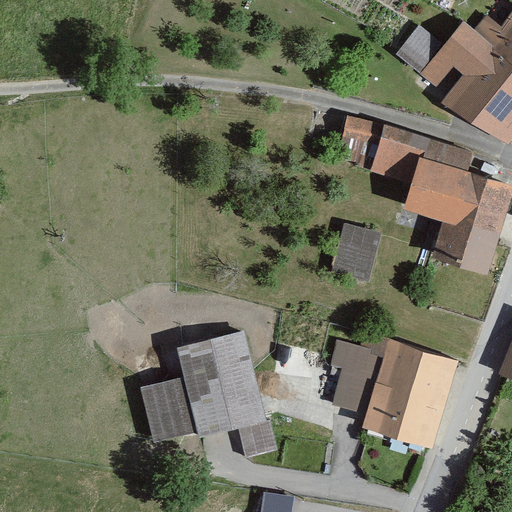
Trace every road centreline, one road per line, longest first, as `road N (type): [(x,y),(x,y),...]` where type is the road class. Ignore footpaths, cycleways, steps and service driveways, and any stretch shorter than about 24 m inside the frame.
road 1 (track): [(511,160),(364,110),(268,90),(152,81),(0,90)]
road 2 (tertiary): [(511,294),(432,511)]
